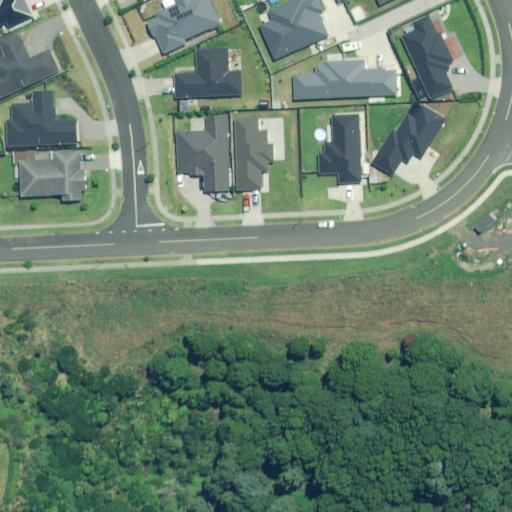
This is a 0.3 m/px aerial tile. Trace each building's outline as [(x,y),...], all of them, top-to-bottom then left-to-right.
[(217,21),(207,0),(174,0),(157,8),(160,14),(149,18),(165,54),(184,45),(180,37),(217,21)] [(318,0),(291,0),(258,14),(263,27),(255,30),(268,61),(324,39),(316,20),(325,16),(318,0)] [(366,0),(371,10),(394,0),(366,0)] [(416,29),(402,36),(431,98),(452,88),(442,66),(455,61),(441,32),(438,34),(429,15),(414,23),(416,29)] [(0,96),(59,70),(49,48),(27,58),(15,33),(0,39),(0,44),(3,51),(0,52),(0,96)] [(224,48),(198,49),(199,73),(176,74),(176,96),(245,93),(244,71),(224,72),(224,48)] [(294,74),(295,99),(397,94),(396,70),(385,71),(385,68),(364,69),(364,60),(325,62),(326,65),(315,65),(315,73),(294,74)] [(50,93),(32,93),(32,105),(11,104),(10,121),(5,121),(5,146),(76,147),(76,120),(49,120),(50,93)] [(391,129),(371,162),(393,176),(404,159),(409,162),(415,153),(422,158),(447,119),(424,104),(415,118),(408,113),(397,132),(391,129)] [(227,113),(205,114),(206,130),(177,132),(179,172),(204,171),(205,192),(230,191),(227,113)] [(362,182),(359,114),(332,115),(333,142),(325,142),(325,152),(320,153),(321,172),(340,171),(340,183),(362,182)] [(257,119),(236,120),(237,188),(262,188),(261,170),(268,170),(267,159),(274,159),(274,147),(266,147),(265,133),(257,133),(257,119)] [(76,154),(48,157),(44,166),(15,168),(17,195),(60,191),(61,202),(82,200),(89,179),(79,181),(76,154)]
